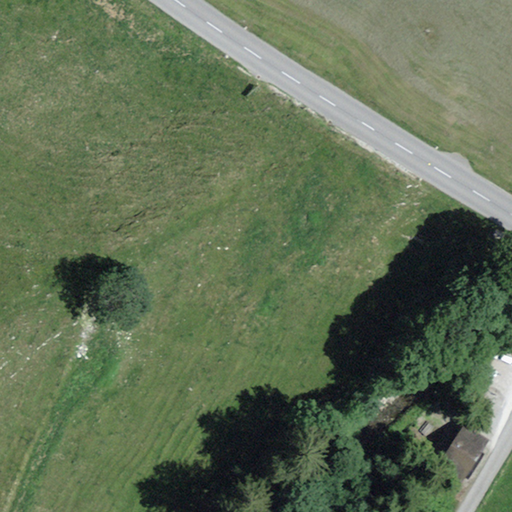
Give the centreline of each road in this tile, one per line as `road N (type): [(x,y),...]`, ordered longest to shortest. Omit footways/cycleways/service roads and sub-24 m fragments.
road 1 (secondary): [(184,0),(511,211)]
road 2 (track): [(17,511),(68,390),(95,349)]
